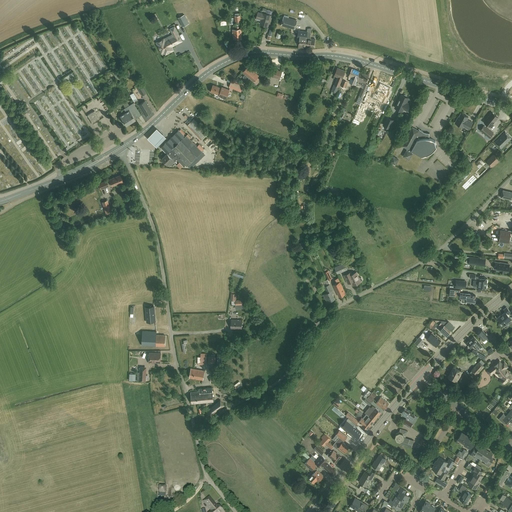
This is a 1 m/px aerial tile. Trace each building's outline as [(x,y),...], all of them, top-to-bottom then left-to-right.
[(274,18),(271,17),(271,15),(263,13),(258,12),(256,18),(257,18),(261,19),(261,21),(260,24),(268,26),(269,23),(272,24),(274,18)] [(184,15),(178,18),(183,27),(188,24),(184,15)] [(297,21),(283,17),(281,25),(295,29),(297,21)] [(236,27),(236,29),(233,29),(233,39),(242,38),(241,34),(242,34),(241,29),(239,29),(239,26),(236,27)] [(182,41),(174,27),(170,29),(174,37),(175,37),(178,43),(182,41)] [(305,46),(307,33),(307,32),(300,31),(299,37),(298,46),(305,47),(305,46)] [(307,33),(305,46),(314,47),(315,39),(310,38),(311,33),(307,33)] [(164,51),(166,54),(173,50),(171,46),(178,43),(175,37),(174,37),(165,41),(164,39),(156,43),(162,53),(164,51)] [(257,77),(259,76),(248,66),(244,71),(243,72),(244,72),(246,74),(245,75),(246,75),(244,77),(247,80),(249,78),(253,81),(255,79),(257,77)] [(282,72),(270,68),(268,75),(280,79),(282,72)] [(339,86),(342,78),(342,79),(345,71),(337,68),(334,75),(338,77),(335,85),(334,84),(331,91),(336,93),(339,86)] [(348,77),(357,81),(361,72),(360,72),(352,68),(348,77)] [(369,75),(361,72),(357,81),(359,82),(358,84),(361,85),(361,87),(363,87),(359,96),(363,97),(368,84),(365,83),(369,75)] [(242,86),(231,82),(229,86),(240,91),(242,86)] [(391,88),(380,83),(377,91),(378,91),(377,94),(376,93),(373,99),(376,100),(382,103),(381,103),(383,104),(386,97),(388,98),(390,92),(389,91),(391,88)] [(141,85),(137,88),(142,95),(146,93),(141,85)] [(228,94),(228,92),(229,90),(223,87),(222,88),(213,85),(210,92),(220,95),(219,96),(226,99),(227,96),(228,95),(228,94)] [(403,111),(404,108),(408,110),(410,104),(407,102),(409,98),(407,97),(407,96),(407,95),(406,94),(405,94),(404,94),(403,95),(402,94),(395,107),(403,111)] [(151,111),(145,101),(138,105),(145,116),(151,111)] [(133,103),(124,109),(126,112),(120,116),(126,125),(135,119),(141,115),(133,103)] [(94,111),(90,113),(87,115),(87,116),(92,123),(99,119),(99,118),(94,111)] [(492,112),(484,122),(490,127),(494,123),(496,121),(496,120),(498,117),(497,116),(497,115),(496,115),(494,114),(494,113),(493,113),(492,112)] [(469,129),(473,123),(467,119),(468,117),(461,113),(459,117),(458,116),(455,123),(463,127),(463,126),(469,129)] [(390,128),(394,120),(387,117),(384,124),(390,128)] [(202,140),(208,134),(194,119),(188,124),(202,140)] [(493,133),(486,127),(484,126),(480,130),(490,138),(493,133)] [(422,133),(412,127),(402,146),(409,149),(408,151),(407,150),(403,156),(409,159),(412,154),(412,153),(413,152),(424,158),(425,156),(426,155),(427,155),(428,154),(429,154),(430,153),(431,152),(432,152),(433,151),(434,150),(435,149),(436,148),(436,147),(437,146),(436,146),(435,141),(434,140),(433,140),(432,139),(431,139),(430,139),(429,138),(429,134),(429,133),(428,133),(427,133),(426,133),(425,132),(424,132),(423,132),(422,133)] [(157,128),(147,138),(152,142),(157,147),(167,137),(162,133),(157,128)] [(161,147),(167,154),(167,153),(170,157),(171,156),(173,159),(175,157),(177,159),(183,166),(185,165),(185,166),(186,165),(187,166),(202,151),(186,135),(185,136),(179,130),(161,147)] [(501,148),(511,138),(505,132),(495,142),(501,148)] [(167,153),(167,154),(162,158),(168,164),(170,166),(174,162),(177,159),(175,157),(173,159),(171,156),(170,157),(167,153)] [(499,160),(499,157),(496,155),(493,155),(488,161),(488,163),(490,166),(493,166),(499,160)] [(396,165),(398,159),(393,157),(390,162),(396,165)] [(484,166),(477,172),(480,176),(488,170),(484,166)] [(120,175),(109,179),(112,186),(114,185),(123,182),(120,175)] [(101,189),(109,186),(106,180),(98,183),(101,189)] [(511,199),(511,192),(503,190),(501,197),(511,199)] [(500,235),(499,241),(511,242),(511,230),(501,229),(500,235)] [(306,247),(304,242),(297,245),(299,250),(306,247)] [(483,259),(470,257),(469,263),(482,265),(485,265),(486,259),(483,259)] [(347,268),(344,262),(334,267),(337,273),(347,268)] [(500,263),(495,262),(495,266),(497,266),(496,270),(500,271),(505,272),(506,271),(508,272),(509,264),(504,264),(504,263),(500,262),(500,263)] [(309,276),(306,267),(300,269),(304,278),(309,276)] [(352,273),(351,271),(344,274),(348,283),(352,282),(353,285),(361,281),(362,280),(362,279),(361,277),(360,277),(359,277),(356,271),(352,273)] [(474,279),(474,281),(473,287),(486,288),(487,278),(485,278),(485,277),(476,276),(476,274),(470,274),(469,278),(475,278),(475,279),(474,279)] [(346,293),(340,281),(333,284),(339,296),(346,293)] [(327,302),(335,298),(332,292),(334,292),(330,283),(324,286),(325,290),(326,289),(328,292),(323,294),(327,302)] [(457,288),(453,287),(449,287),(448,295),(452,296),(456,296),(456,291),(460,292),(461,288),(457,288)] [(467,300),(467,301),(475,302),(475,301),(476,301),(477,299),(476,298),(476,297),(476,295),(467,294),(467,293),(461,292),(461,296),(464,297),(464,300),(467,300)] [(145,307),(147,322),(155,321),(154,306),(145,307)] [(511,312),(506,306),(503,309),(505,311),(497,318),(495,316),(500,322),(499,322),(499,323),(499,324),(501,326),(502,327),(503,327),(511,318),(508,314),(511,312)] [(241,329),(242,320),(231,320),(231,328),(241,329)] [(446,335),(447,335),(448,335),(449,334),(449,333),(451,331),(444,325),(441,323),(438,325),(441,328),(440,330),(446,335)] [(478,332),(478,333),(477,333),(483,340),(485,338),(487,341),(490,339),(488,336),(489,335),(486,332),(486,333),(482,329),(480,331),(479,331),(478,332)] [(143,330),(142,345),(165,346),(165,335),(156,334),(157,331),(143,330)] [(432,332),(428,337),(430,338),(428,340),(430,341),(429,342),(429,343),(430,344),(431,344),(432,343),(436,346),(436,345),(437,345),(438,344),(438,343),(441,340),(432,332)] [(494,335),(491,338),(497,345),(500,342),(494,335)] [(419,346),(424,340),(423,338),(420,336),(415,342),(419,346)] [(474,337),(467,343),(471,347),(473,345),(477,350),(482,346),(478,341),(474,337)] [(160,363),(161,353),(149,352),(149,363),(153,363),(153,362),(160,363)] [(477,375),(485,366),(479,361),(471,370),(477,375)] [(511,375),(506,368),(508,366),(504,362),(502,364),(499,361),(487,371),(490,375),(497,370),(503,378),(502,378),(501,379),(501,380),(501,381),(501,382),(502,383),(503,383),(504,383),(505,383),(508,380),(509,381),(510,381),(511,381),(511,380),(511,375)] [(448,374),(449,375),(448,376),(450,377),(450,379),(453,380),(454,379),(457,381),(463,371),(454,366),(453,367),(452,367),(451,369),(452,370),(450,373),(449,373),(448,374)] [(202,381),(204,371),(191,368),(189,378),(202,381)] [(392,387),(402,375),(394,368),(390,374),(389,373),(383,380),(392,387)] [(226,385),(224,389),(230,393),(233,388),(226,385)] [(192,403),(213,401),(212,387),(199,388),(199,391),(190,392),(192,403)] [(366,398),(371,392),(368,390),(363,396),(364,397),(366,398)] [(385,408),(389,403),(381,397),(376,403),(383,409),(384,408),(385,408)] [(209,416),(224,405),(221,400),(206,411),(209,416)] [(369,416),(375,420),(382,412),(376,407),(374,409),(372,407),(368,412),(370,414),(369,416)] [(403,422),(410,427),(412,424),(417,427),(422,419),(419,418),(420,417),(420,416),(416,414),(415,414),(415,415),(405,408),(402,414),(407,417),(403,422)] [(346,415),(349,418),(356,424),(359,421),(352,415),(349,412),(346,415)] [(511,416),(508,413),(506,416),(503,413),(499,419),(504,424),(506,421),(510,425),(511,422),(511,416)] [(363,418),(371,424),(375,420),(369,416),(366,414),(363,418)] [(346,420),(346,421),(349,423),(344,429),(356,439),(361,433),(356,428),(357,426),(348,418),(346,420)] [(371,424),(363,418),(360,422),(362,424),(368,429),(371,424)] [(400,443),(400,444),(411,448),(414,440),(406,437),(408,431),(400,429),(399,432),(396,434),(394,438),(396,441),(400,443)] [(338,447),(344,452),(349,447),(345,444),(346,444),(343,441),(347,436),(339,430),(336,434),(339,437),(333,445),(334,446),(337,449),(338,447)] [(470,449),(474,444),(468,440),(470,437),(462,432),(458,439),(465,444),(464,446),(470,449)] [(330,439),(328,436),(322,442),(325,445),(325,444),(332,449),(334,446),(333,445),(328,441),(330,439)] [(324,452),(317,446),(314,449),(321,455),(324,452)] [(481,458),(486,450),(480,446),(477,449),(475,448),(470,455),(475,458),(476,455),(481,458)] [(329,456),(332,459),(337,462),(341,456),(337,453),(334,450),(333,452),(331,450),(327,455),(329,456)] [(486,450),(481,458),(486,461),(484,464),(489,466),(493,459),(490,457),(493,454),(486,450)] [(379,469),(386,458),(380,455),(376,461),(375,460),(372,465),(379,469)] [(320,467),(322,466),(328,472),(332,467),(326,461),(327,460),(322,456),(316,463),(320,467)] [(436,462),(447,469),(449,470),(450,467),(451,467),(454,462),(449,459),(447,462),(439,457),(436,462)] [(322,477),(323,475),(314,467),(317,464),(310,458),(305,463),(312,470),(314,472),(309,478),(314,483),(318,480),(319,480),(320,480),(322,478),(322,477)] [(447,474),(445,472),(447,469),(436,462),(432,468),(440,473),(438,476),(443,479),(447,474)] [(475,472),(472,477),(480,482),(484,476),(481,474),(482,471),(475,467),(473,471),(475,472)] [(372,479),(375,473),(370,470),(368,473),(365,471),(359,481),(363,484),(366,486),(371,479),(372,479)] [(507,477),(503,474),(498,483),(501,485),(507,477)] [(478,485),(480,482),(472,477),(468,483),(476,489),(476,488),(477,489),(479,486),(479,485),(478,485)] [(466,503),(472,494),(467,490),(468,488),(462,485),(459,489),(464,492),(459,499),(466,503)] [(405,501),(406,502),(410,496),(405,493),(406,490),(400,487),(398,491),(400,492),(398,497),(405,501)] [(511,510),(511,498),(503,493),(500,498),(503,500),(502,502),(509,507),(508,508),(511,510)] [(401,508),(405,501),(398,497),(396,496),(393,501),(391,499),(388,504),(396,508),(397,505),(401,508)] [(224,511),(219,505),(216,507),(214,505),(215,504),(209,497),(204,501),(210,508),(212,510),(210,511),(224,511)] [(350,506),(357,510),(362,501),(355,497),(350,506)] [(362,501),(357,510),(360,511),(363,511),(368,505),(362,501)] [(432,511),(436,507),(426,501),(419,511),(432,511)]
